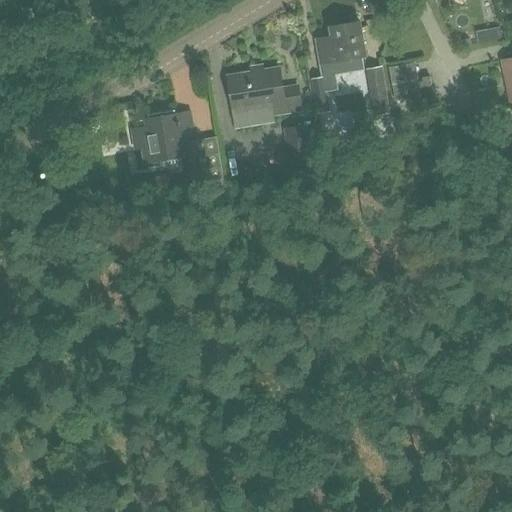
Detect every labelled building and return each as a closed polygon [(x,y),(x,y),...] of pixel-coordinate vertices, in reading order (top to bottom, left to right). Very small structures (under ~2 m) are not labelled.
[(332,36),(315,39),(322,77),(325,92),(339,90),(336,75),(365,69),(363,56),(366,55),(360,21),(330,26),(332,36)] [(490,41),(501,39),(499,27),(487,29),(490,41)] [(508,83),(511,82),(511,57),(503,60),(508,83)] [(412,62),(391,65),(396,96),(417,93),(412,62)] [(392,111),(384,65),(366,67),(374,115),(392,111)] [(280,67),(229,76),(235,107),(272,100),(274,112),(303,107),(298,83),(284,86),(280,67)] [(331,111),(328,96),(316,98),(319,113),(331,111)] [(158,158),(165,165),(176,164),(181,155),(184,154),(188,174),(218,170),(214,137),(194,140),(190,116),(180,118),(178,112),(147,117),(151,145),(144,147),(146,161),(158,158)] [(284,128),(288,144),(292,166),(318,161),(314,122),(284,128)]
